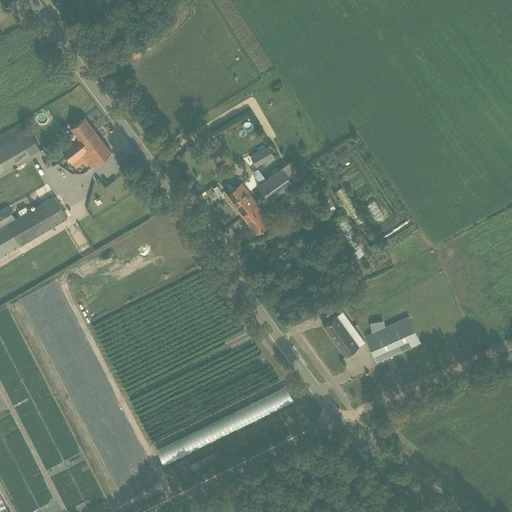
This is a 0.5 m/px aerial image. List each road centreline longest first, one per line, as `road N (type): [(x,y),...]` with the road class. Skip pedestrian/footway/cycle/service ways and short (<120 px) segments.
road 1 (secondary): [(339,419),(27,0)]
road 2 (unclassified): [(153,511),(339,419)]
road 3 (track): [(511,348),(354,413)]
road 4 (secondary): [(435,511),(387,475),(339,419)]
